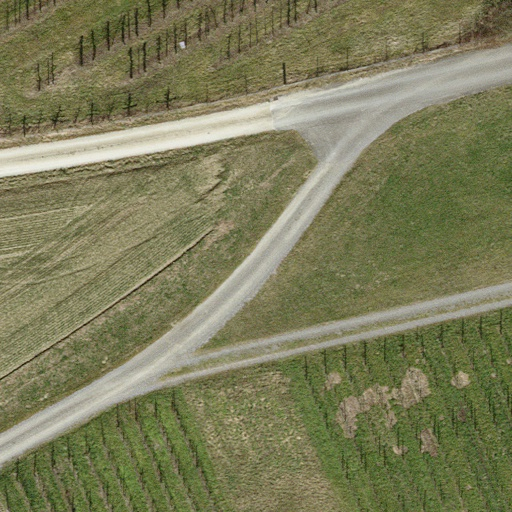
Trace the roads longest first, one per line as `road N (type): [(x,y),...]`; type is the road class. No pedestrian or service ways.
road 1 (track): [(137,383),(511,297)]
road 2 (track): [(346,108),(100,156),(0,165)]
road 3 (track): [(137,383),(326,172),(346,108)]
road 4 (track): [(511,60),(346,108)]
road 5 (track): [(0,453),(137,383)]
